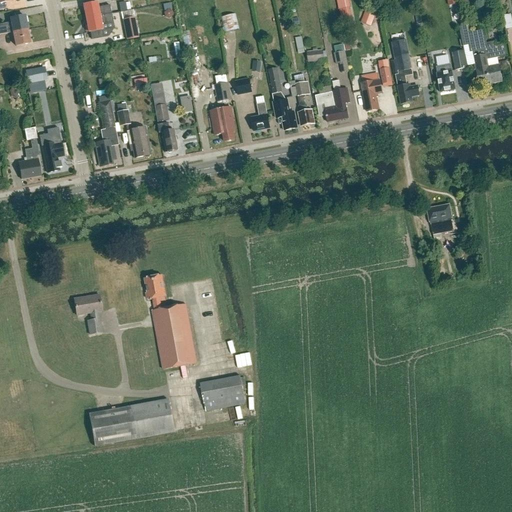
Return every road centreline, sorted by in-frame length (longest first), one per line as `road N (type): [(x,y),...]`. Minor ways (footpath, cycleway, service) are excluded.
road 1 (secondary): [(87,191),(511,110)]
road 2 (residential): [(82,162),(51,0)]
